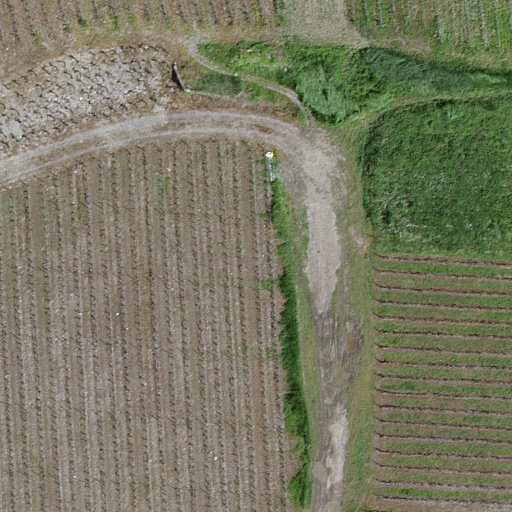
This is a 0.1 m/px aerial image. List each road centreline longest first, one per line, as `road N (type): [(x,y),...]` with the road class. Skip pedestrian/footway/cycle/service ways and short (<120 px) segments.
road 1 (track): [(331,511),(340,407),(326,168)]
road 2 (track): [(0,180),(92,147),(243,129),(326,168)]
